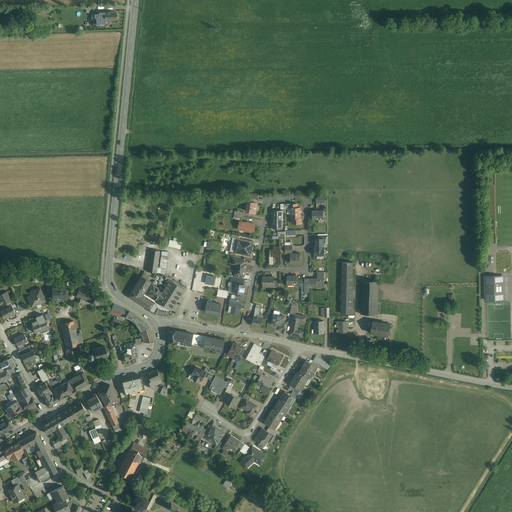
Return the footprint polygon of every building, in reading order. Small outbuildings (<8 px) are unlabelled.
[(99,14),(94,14),(94,18),(96,18),(96,20),(96,24),(99,24),(99,26),(105,26),(105,20),(105,12),(99,12),(99,14)] [(115,12),(105,12),(105,20),(115,20),(115,12)] [(257,203),(249,202),(247,211),(255,213),(257,203)] [(297,204),(290,204),(290,208),(291,208),(291,218),(292,218),(293,218),(300,218),(300,207),(297,207),(297,204)] [(317,210),(317,211),(312,211),(312,210),(312,219),(324,219),(323,210),(317,210)] [(282,211),(273,211),(274,211),(274,223),(273,223),(273,228),(278,228),(278,226),(282,226),(282,228),(282,211)] [(255,225),(240,222),(239,229),(253,232),(255,225)] [(328,235),(318,235),(318,239),(326,238),(326,243),(328,243),(328,235)] [(239,239),(237,239),(234,252),(236,253),(251,256),(254,242),(239,239)] [(181,243),(170,240),(168,246),(180,249),(181,243)] [(280,246),(274,246),(274,247),(274,250),(270,250),(270,252),(269,252),(269,257),(270,257),(270,255),(274,255),(274,264),(273,264),(281,264),(281,253),(285,253),(285,246),(280,246)] [(324,246),(314,246),(314,255),(323,255),(324,255),(324,246)] [(160,251),(150,250),(147,272),(157,273),(160,251)] [(168,252),(162,251),(160,266),(166,267),(168,252)] [(292,254),(291,254),(290,262),(300,262),(300,254),(292,254)] [(244,260),(233,258),(232,264),(238,265),(236,274),(235,273),(234,274),(235,274),(244,276),(247,264),(243,264),(244,260)] [(352,262),(342,262),(342,277),(352,277),(352,262)] [(317,280),(310,280),(309,280),(309,287),(317,287),(317,286),(324,286),(324,272),(317,272),(317,280)] [(215,277),(207,275),(205,283),(214,285),(215,277)] [(142,276),(133,289),(141,294),(141,293),(142,294),(143,294),(151,281),(147,279),(142,276)] [(297,276),(287,276),(287,284),(295,283),(295,286),(301,286),(301,280),(297,280),(297,276)] [(504,276),(484,276),(485,300),(505,300),(504,276)] [(274,277),(263,277),(263,287),(274,287),(274,281),(274,277)] [(352,277),(342,277),(341,314),(347,314),(351,314),(352,277)] [(309,279),(301,280),(301,286),(301,289),(304,289),(305,294),(310,294),(309,287),(309,280),(309,279)] [(168,281),(164,287),(162,286),(160,289),(152,285),(145,296),(151,300),(155,303),(158,308),(158,309),(160,310),(170,312),(184,290),(176,284),(175,285),(168,281)] [(378,282),(362,281),(361,314),(377,314),(378,282)] [(234,283),(232,291),(244,294),(246,285),(243,285),(234,283)] [(65,287),(52,288),(53,299),(66,299),(65,287)] [(40,288),(30,292),(32,297),(28,298),(31,307),(45,301),(40,288)] [(99,297),(79,289),(76,297),(78,298),(82,300),(95,305),(99,297)] [(133,289),(128,297),(149,310),(149,311),(155,314),(158,309),(158,308),(155,303),(151,300),(145,296),(141,294),(133,289)] [(228,291),(221,290),(220,297),(227,298),(228,291)] [(7,291),(0,294),(0,304),(2,303),(2,304),(10,300),(7,291)] [(231,299),(229,306),(230,306),(234,306),(232,313),(239,314),(240,308),(241,308),(242,301),(236,300),(231,299)] [(221,304),(208,302),(205,312),(212,313),(212,312),(219,313),(219,315),(221,304)] [(23,303),(17,306),(19,311),(25,309),(23,303)] [(129,311),(114,304),(110,311),(125,318),(129,311)] [(11,306),(1,312),(4,318),(11,315),(11,316),(15,314),(13,309),(11,306)] [(147,324),(129,311),(125,318),(130,320),(135,323),(140,331),(148,327),(147,324)] [(279,315),(273,314),(271,324),(278,325),(278,324),(283,325),(282,328),(286,329),(288,322),(284,321),(285,316),(279,315)] [(296,315),(294,314),(291,332),(297,333),(297,330),(299,321),(305,322),(306,317),(296,315)] [(254,317),(253,317),(252,325),(261,327),(263,319),(257,318),(254,317)] [(44,319),(38,322),(37,320),(31,323),(34,332),(35,332),(34,331),(40,328),(42,332),(42,331),(48,329),(49,330),(45,319),(44,319)] [(73,321),(61,324),(67,350),(67,351),(68,350),(71,358),(71,359),(77,357),(74,349),(79,346),(76,335),(73,321)] [(324,321),(314,321),(314,330),(316,330),(316,333),(324,333),(324,321)] [(390,324),(373,321),(370,333),(388,336),(390,324)] [(347,322),(337,322),(337,327),(338,327),(339,333),(345,333),(345,327),(347,327),(347,322)] [(148,327),(140,331),(144,343),(154,342),(150,330),(148,327)] [(176,330),(167,331),(167,333),(168,333),(168,341),(169,343),(177,342),(176,331),(176,330)] [(194,334),(176,331),(177,342),(192,344),(194,334)] [(24,334),(14,339),(17,346),(27,341),(24,334)] [(200,335),(194,334),(192,344),(198,346),(200,335)] [(225,340),(206,336),(204,347),(223,351),(225,340)] [(135,343),(129,344),(129,345),(126,346),(126,350),(121,351),(122,362),(128,361),(128,360),(136,358),(134,351),(136,351),(136,345),(135,343)] [(230,350),(228,354),(231,356),(231,355),(234,356),(239,346),(237,345),(234,343),(230,350)] [(262,348),(254,344),(247,357),(258,363),(262,355),(262,354),(259,353),(262,348)] [(104,346),(94,349),(93,349),(92,349),(90,352),(91,353),(87,354),(88,358),(89,358),(92,357),(93,357),(96,359),(107,356),(109,352),(108,348),(104,346)] [(239,346),(234,356),(236,357),(236,358),(239,360),(241,356),(245,349),(242,347),(241,348),(239,346)] [(30,349),(23,352),(29,365),(36,362),(30,349)] [(283,355),(272,349),(267,359),(278,365),(283,355)] [(330,365),(316,356),(313,361),(314,361),(324,368),(327,369),(330,365)] [(11,358),(3,362),(6,367),(7,369),(13,367),(16,366),(11,358)] [(312,364),(306,360),(303,366),(313,373),(316,367),(317,367),(312,364)] [(324,368),(314,361),(312,364),(317,367),(316,367),(319,368),(323,370),(324,368)] [(313,373),(303,366),(299,372),(308,378),(309,378),(308,377),(309,375),(311,376),(313,373)] [(204,371),(196,367),(191,375),(195,377),(193,379),(199,382),(200,380),(202,381),(204,376),(206,372),(204,371)] [(0,372),(0,382),(11,377),(9,374),(7,369),(3,371),(0,372)] [(156,369),(147,373),(150,382),(152,386),(154,385),(161,382),(159,378),(156,369)] [(299,372),(298,371),(294,377),(304,384),(308,378),(299,372)] [(19,372),(11,376),(17,388),(25,385),(19,372)] [(77,376),(69,381),(74,390),(74,391),(89,382),(88,382),(84,372),(77,376)] [(124,394),(129,393),(137,391),(144,389),(141,375),(134,377),(132,378),(131,378),(120,380),(123,390),(124,394)] [(261,376),(257,384),(262,387),(261,390),(267,393),(272,382),(261,376)] [(227,382),(216,377),(210,387),(213,388),(212,390),(219,394),(223,387),(224,387),(228,380),(227,382)] [(304,384),(294,377),(290,384),(295,387),(300,390),(301,390),(304,384)] [(58,379),(51,383),(52,385),(51,385),(53,390),(61,385),(58,379)] [(61,385),(53,390),(59,400),(74,391),(68,381),(67,381),(66,382),(61,385)] [(45,382),(36,387),(41,396),(42,396),(48,406),(58,400),(55,396),(53,397),(52,395),(50,395),(49,392),(50,391),(49,390),(45,382)] [(118,399),(110,385),(98,392),(106,405),(106,406),(117,399),(118,399)] [(27,387),(14,393),(16,396),(20,404),(33,397),(27,387)] [(291,395),(285,391),(281,398),(291,404),(292,404),(295,398),(291,395)] [(96,394),(86,400),(93,412),(103,406),(96,394)] [(237,397),(230,394),(225,403),(233,407),(238,398),(237,397)] [(151,398),(143,396),(139,412),(147,414),(151,398)] [(33,397),(20,404),(23,409),(36,403),(33,397)] [(291,404),(281,398),(278,404),(288,410),(286,409),(288,406),(289,407),(291,404)] [(117,399),(106,406),(106,405),(103,407),(112,426),(118,423),(119,423),(110,407),(118,402),(117,399)] [(249,401),(246,399),(241,407),(245,409),(246,408),(248,410),(246,414),(251,416),(257,406),(249,401)] [(18,401),(5,409),(11,417),(13,416),(23,410),(18,401)] [(80,402),(60,414),(65,423),(86,411),(80,402)] [(288,410),(278,404),(274,409),(283,415),(284,416),(288,410)] [(283,415),(274,409),(273,409),(269,415),(280,421),(283,415)] [(203,428),(200,426),(202,422),(206,424),(208,420),(197,413),(193,419),(197,422),(194,426),(188,422),(184,428),(188,430),(191,431),(192,430),(198,434),(198,435),(198,436),(203,428)] [(60,414),(50,420),(50,421),(42,425),(47,434),(55,429),(56,431),(61,441),(68,436),(63,427),(62,425),(65,423),(60,414)] [(269,415),(265,423),(270,426),(275,429),(280,421),(269,415)] [(7,419),(0,422),(0,435),(0,436),(13,428),(8,419),(7,418),(7,419)] [(118,423),(112,426),(116,433),(122,430),(118,423)] [(219,431),(214,427),(212,426),(210,430),(211,431),(210,432),(209,431),(203,440),(205,442),(207,438),(212,441),(212,442),(216,445),(217,445),(219,441),(224,433),(219,430),(219,431)] [(275,429),(270,426),(268,428),(277,433),(278,434),(280,432),(275,429)] [(95,428),(89,431),(94,444),(101,441),(95,428)] [(267,431),(262,428),(255,440),(259,443),(264,446),(267,441),(271,443),(275,436),(267,431)] [(201,438),(201,439),(203,440),(209,431),(206,430),(201,438)] [(36,432),(18,441),(25,454),(30,451),(28,448),(34,445),(36,450),(44,446),(36,432)] [(240,441),(231,435),(222,449),(226,451),(229,447),(234,450),(237,446),(240,441)] [(57,442),(56,440),(52,442),(55,448),(62,445),(60,440),(57,442)] [(18,441),(3,450),(8,459),(11,457),(12,459),(14,460),(21,456),(21,454),(20,453),(23,451),(18,441)] [(146,449),(133,442),(129,449),(142,457),(142,456),(146,449)] [(250,447),(245,444),(241,449),(240,451),(245,454),(250,447)] [(58,472),(44,446),(36,450),(40,458),(31,463),(40,481),(58,472)] [(259,451),(252,447),(247,455),(248,456),(241,462),(246,467),(254,460),(258,462),(259,461),(262,463),(267,455),(259,451)] [(3,450),(0,451),(0,465),(9,461),(8,459),(3,450)] [(142,457),(129,450),(117,472),(130,479),(139,461),(142,457)] [(91,474),(88,469),(84,471),(81,467),(76,470),(78,475),(84,472),(88,479),(91,474)] [(22,474),(17,477),(21,483),(24,490),(30,487),(22,474)] [(17,477),(11,481),(14,486),(14,487),(18,485),(21,483),(17,477)] [(14,487),(10,489),(9,491),(10,493),(9,494),(14,502),(18,500),(18,499),(24,496),(18,485),(14,487)] [(69,497),(63,486),(52,492),(56,502),(69,497)] [(65,499),(53,504),(55,511),(66,511),(70,511),(65,499)] [(189,511),(170,500),(166,507),(175,511),(189,511)]
